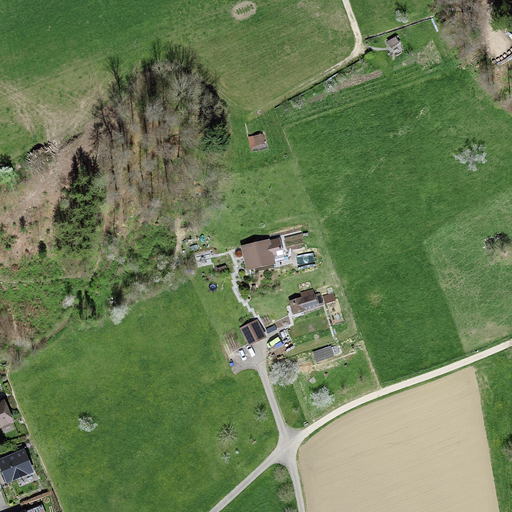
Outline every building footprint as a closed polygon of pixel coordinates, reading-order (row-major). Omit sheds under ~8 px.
[(244,249),(249,267),(272,261),(270,256),(283,253),(279,240),(244,249)] [(292,302),(295,311),(322,303),(319,293),(292,302)] [(263,337),(256,323),(243,329),(250,343),(263,337)] [(330,348),(315,353),(317,360),(332,355),(330,348)] [(0,425),(11,421),(4,403),(0,404),(0,425)] [(32,471),(24,451),(0,460),(0,464),(7,482),(32,471)]
